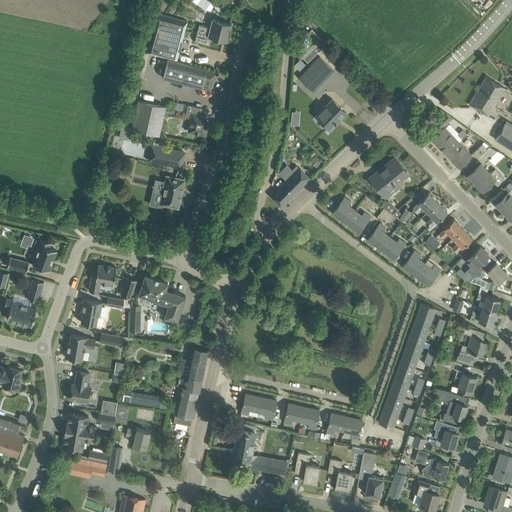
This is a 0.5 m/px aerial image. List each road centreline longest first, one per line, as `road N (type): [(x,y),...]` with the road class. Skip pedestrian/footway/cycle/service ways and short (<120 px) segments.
road 1 (residential): [(211,371),(371,406),(412,289),(299,201)]
road 2 (residential): [(185,261),(248,29)]
road 3 (residential): [(265,234),(256,222),(277,130),(287,25)]
road 4 (residential): [(454,511),(511,326)]
road 5 (unclassified): [(511,248),(386,121)]
road 6 (residential): [(362,511),(189,476)]
road 7 (tertiary): [(386,121),(511,0)]
road 8 (residential): [(17,507),(53,404),(43,349)]
